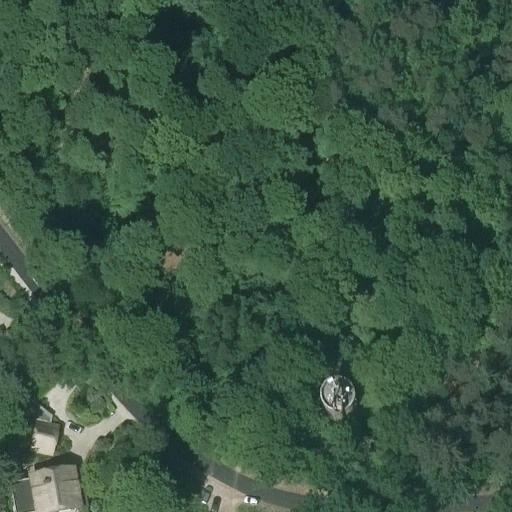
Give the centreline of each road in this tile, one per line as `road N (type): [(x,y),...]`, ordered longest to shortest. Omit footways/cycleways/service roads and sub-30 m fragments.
road 1 (unclassified): [(511,501),(332,508),(279,498),(214,471),(120,391),(0,239)]
road 2 (unknown): [(0,435),(72,331)]
